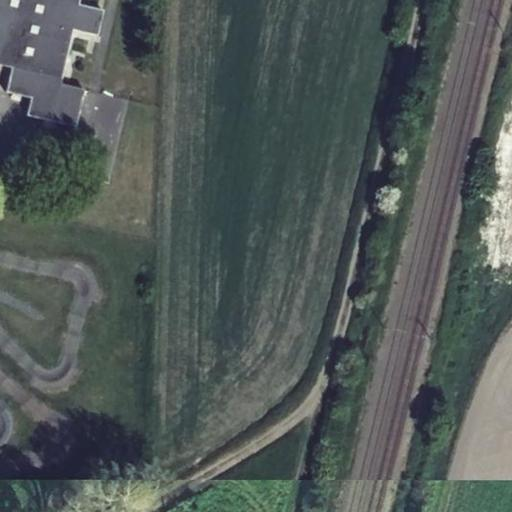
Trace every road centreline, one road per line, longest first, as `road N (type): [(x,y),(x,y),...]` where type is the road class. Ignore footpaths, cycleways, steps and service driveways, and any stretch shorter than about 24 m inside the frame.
road 1 (track): [(324,383),(427,0)]
road 2 (unclassified): [(140,511),(277,430),(324,383)]
road 3 (track): [(324,383),(295,511)]
